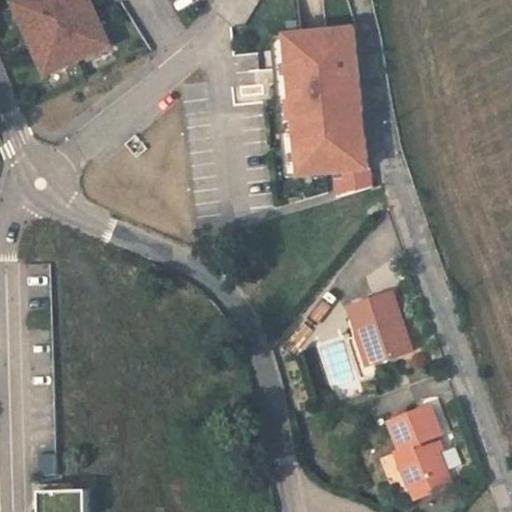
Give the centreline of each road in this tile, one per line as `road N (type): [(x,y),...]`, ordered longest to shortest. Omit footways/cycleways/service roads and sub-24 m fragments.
road 1 (residential): [(359,0),(391,175),(509,511)]
road 2 (tertiary): [(294,490),(264,349),(227,285),(55,199),(39,182)]
road 3 (residential): [(39,182),(15,203),(10,225),(12,511)]
road 4 (residential): [(230,0),(210,38),(39,182)]
